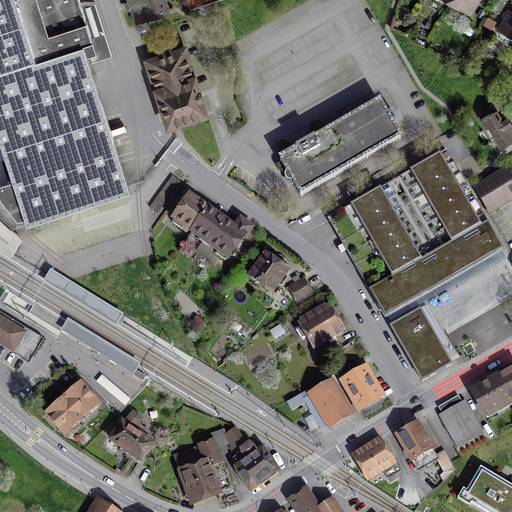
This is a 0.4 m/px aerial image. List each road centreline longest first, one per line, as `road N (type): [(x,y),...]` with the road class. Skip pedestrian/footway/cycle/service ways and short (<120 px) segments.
road 1 (residential): [(405,410),(344,284),(167,149)]
road 2 (secondary): [(155,511),(94,478),(0,407)]
road 3 (secondary): [(405,410),(249,511)]
road 4 (secondary): [(511,349),(405,410)]
